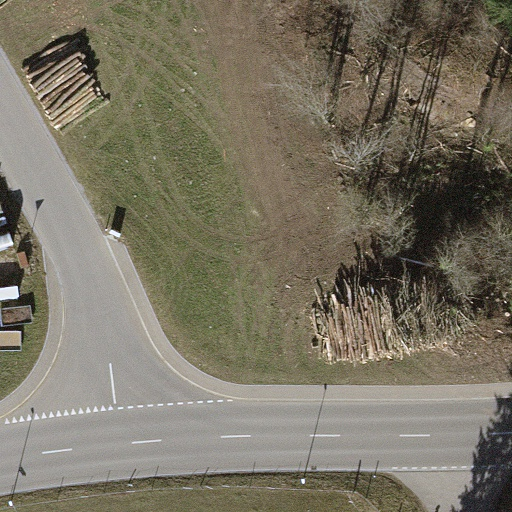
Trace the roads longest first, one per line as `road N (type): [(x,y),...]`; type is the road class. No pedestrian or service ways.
road 1 (tertiary): [(121,447),(511,433)]
road 2 (unclassified): [(0,114),(87,267),(112,343),(121,447)]
road 3 (tertiary): [(0,462),(121,447)]
